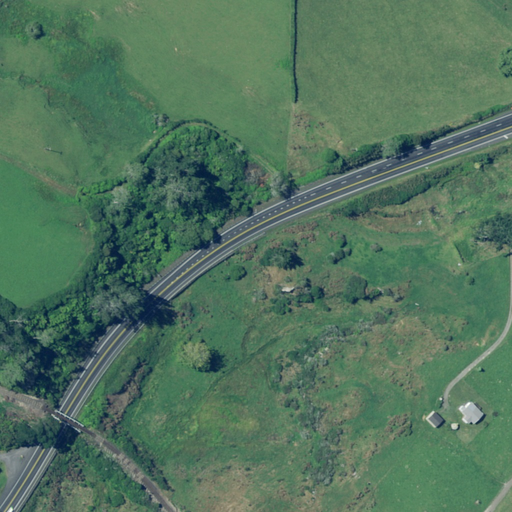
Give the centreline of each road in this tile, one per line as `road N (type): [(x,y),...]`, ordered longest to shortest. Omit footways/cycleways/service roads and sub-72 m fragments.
road 1 (trunk): [(511,126),(313,200),(194,264),(93,370),(0,511)]
road 2 (track): [(439,405),(447,385),(500,338),(511,248)]
